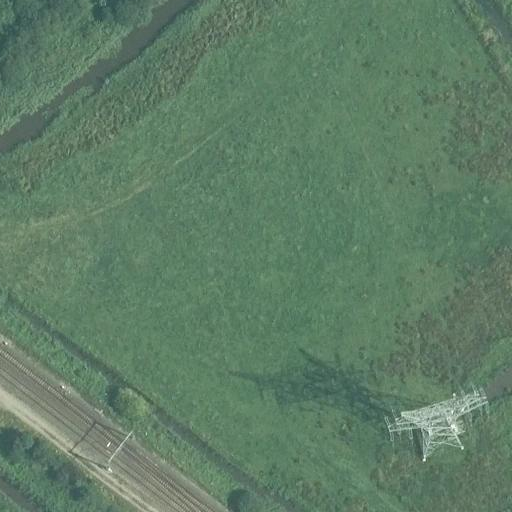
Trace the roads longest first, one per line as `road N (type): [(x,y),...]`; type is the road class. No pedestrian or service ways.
road 1 (track): [(349,0),(160,169),(84,211),(0,235)]
road 2 (track): [(148,511),(0,395)]
